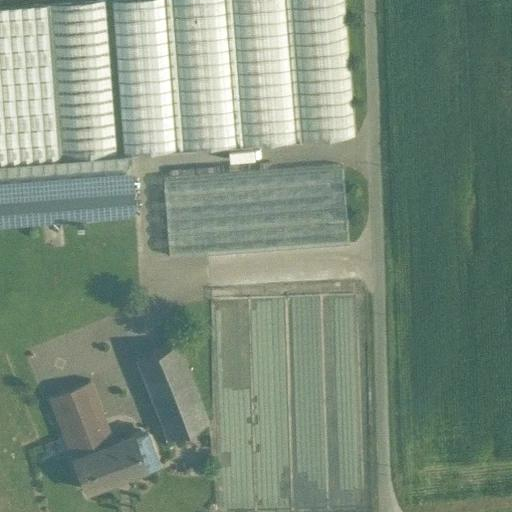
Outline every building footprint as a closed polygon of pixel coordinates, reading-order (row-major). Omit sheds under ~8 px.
[(103,0),(77,0),(49,2),(60,155),(114,151),(103,0)] [(164,0),(109,0),(120,151),(129,150),(175,147),(164,0)] [(224,0),(169,0),(180,146),(234,142),(224,0)] [(284,0),(230,0),(241,142),(294,138),(284,0)] [(343,0),(288,0),(299,138),(353,134),(343,0)] [(43,2),(0,5),(0,158),(54,155),(43,2)] [(0,221),(11,221),(8,191),(47,188),(57,188),(131,182),(129,150),(60,155),(54,155),(0,158),(0,221)] [(341,161),(162,174),(168,251),(347,238),(341,161)] [(131,182),(57,188),(59,218),(74,217),(74,221),(81,221),(80,217),(133,213),(131,182)] [(47,188),(8,191),(11,221),(50,219),(47,188)] [(57,188),(47,188),(50,219),(59,218),(57,188)] [(176,340),(136,356),(169,436),(208,420),(176,340)] [(88,377),(47,393),(57,417),(98,401),(88,377)] [(98,401),(57,417),(72,456),(71,456),(83,488),(126,470),(125,469),(130,467),(131,468),(143,464),(143,465),(153,462),(157,453),(147,430),(139,426),(129,430),(130,431),(117,436),(118,437),(113,439),(111,435),(112,435),(98,401)]
